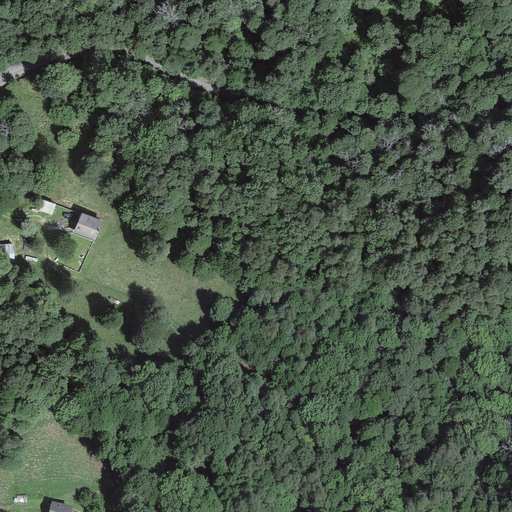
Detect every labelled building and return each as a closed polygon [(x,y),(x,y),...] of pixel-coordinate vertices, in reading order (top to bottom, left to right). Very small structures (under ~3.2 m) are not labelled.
[(51,215),(55,205),(42,200),(39,211),(51,215)] [(73,233),(95,242),(103,221),(82,213),(73,233)] [(25,242),(23,251),(31,252),(33,244),(25,242)] [(0,259),(14,260),(13,244),(0,244),(0,259)] [(71,511),(72,507),(73,506),(51,501),(48,511),(71,511)]
